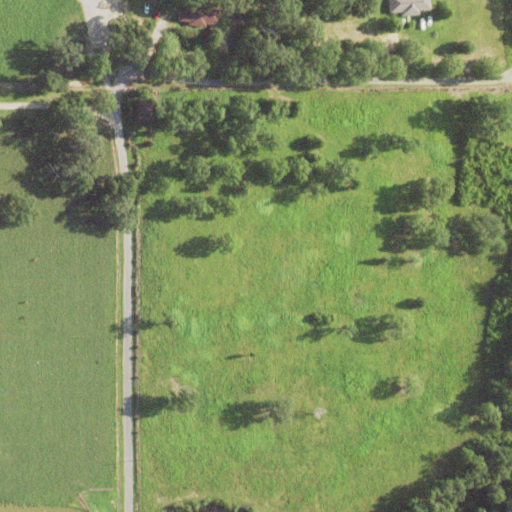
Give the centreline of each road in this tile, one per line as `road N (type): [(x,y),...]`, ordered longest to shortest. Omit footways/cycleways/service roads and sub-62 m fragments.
road 1 (residential): [(511,79),(191,79),(149,69),(123,74),(112,116),(0,104)]
road 2 (residential): [(123,511),(124,179),(112,116)]
